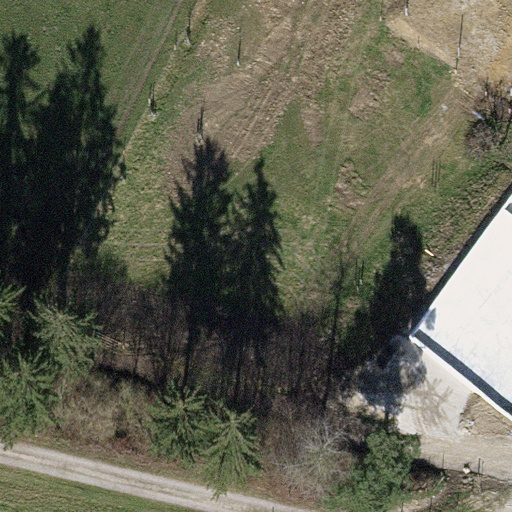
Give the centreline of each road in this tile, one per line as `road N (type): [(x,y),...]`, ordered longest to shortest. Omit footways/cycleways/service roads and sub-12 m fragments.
road 1 (track): [(511,463),(406,445),(231,398),(0,325)]
road 2 (track): [(285,511),(0,443)]
